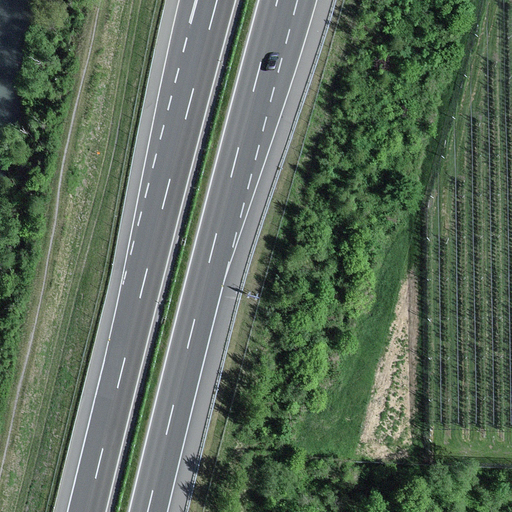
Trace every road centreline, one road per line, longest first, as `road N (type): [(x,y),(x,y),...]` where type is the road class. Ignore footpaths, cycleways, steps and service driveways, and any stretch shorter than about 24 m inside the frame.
road 1 (motorway): [(218,0),(85,511)]
road 2 (motorway): [(149,511),(278,0)]
